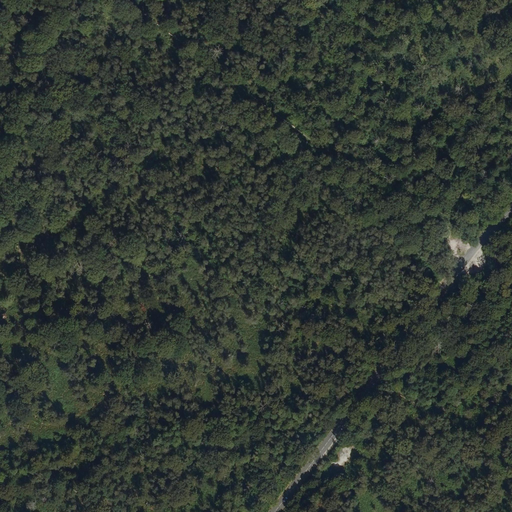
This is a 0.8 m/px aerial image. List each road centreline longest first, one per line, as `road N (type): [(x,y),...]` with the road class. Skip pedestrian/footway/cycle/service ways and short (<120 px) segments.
road 1 (track): [(511,284),(123,0)]
road 2 (track): [(511,391),(469,253),(365,42),(358,0)]
road 3 (tertiary): [(511,203),(276,511)]
